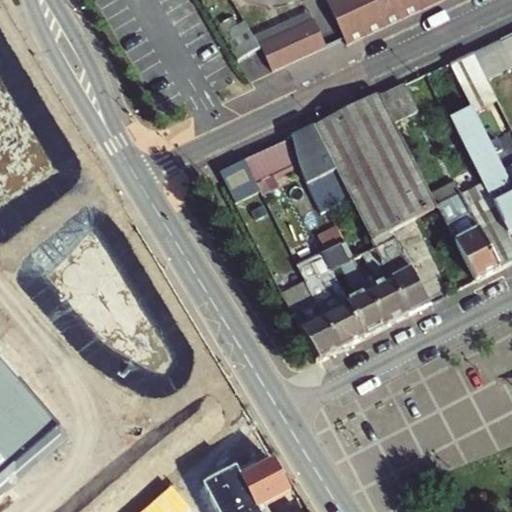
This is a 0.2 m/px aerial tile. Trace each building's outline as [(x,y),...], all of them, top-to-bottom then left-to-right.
[(325,0),(331,8),(345,0),(325,0)] [(348,39),(435,0),(345,0),(331,8),(348,39)] [(351,45),(445,0),(435,0),(348,39),(351,45)] [(261,49),(264,53),(318,28),(314,19),(259,45),(261,49)] [(251,55),(261,49),(259,45),(244,21),(233,27),(251,55)] [(251,55),(233,27),(223,33),(228,41),(240,61),(251,55)] [(275,72),(279,78),(331,54),(318,28),(264,53),(275,72)] [(511,59),(511,35),(502,40),(511,59)] [(511,71),(511,59),(502,40),(489,47),(502,76),(511,71)] [(489,82),(502,76),(489,47),(475,53),(478,60),(489,82)] [(463,89),(466,94),(489,82),(478,60),(454,72),(463,89)] [(396,123),(420,111),(406,85),(383,97),(396,123)] [(451,120),(509,233),(511,231),(511,183),(466,94),(463,89),(453,94),(464,114),(451,120)] [(433,196),(396,123),(383,97),(315,128),(350,200),(376,251),(409,318),(432,306),(405,254),(406,250),(404,244),(400,242),(394,231),(439,208),(433,196)] [(321,214),(327,211),(349,201),(350,200),(315,128),(293,139),(303,160),(304,166),(305,169),(308,186),(309,187),(321,214)] [(284,143),(247,160),(260,187),(304,166),(303,160),(293,139),(284,143)] [(247,160),(220,173),(236,205),(263,192),(260,187),(247,160)] [(265,197),(274,193),(270,186),(305,169),(304,166),(260,187),(263,192),(265,197)] [(433,196),(439,208),(456,242),(477,283),(502,270),(463,195),(457,184),(433,196)] [(484,185),(463,195),(502,270),(511,265),(511,238),(509,233),(484,185)] [(366,340),(388,329),(354,262),(345,245),(324,256),(366,340)] [(409,318),(376,251),(354,262),(388,329),(409,318)] [(343,352),(366,340),(324,256),(301,268),(308,281),(312,290),(343,352)] [(312,290),(308,281),(281,296),(285,305),(312,290)] [(343,352),(312,290),(285,305),(322,362),(343,352)] [(0,483),(55,436),(0,372),(0,483)] [(205,488),(217,511),(258,511),(293,494),(274,464),(242,480),(237,471),(205,488)]
